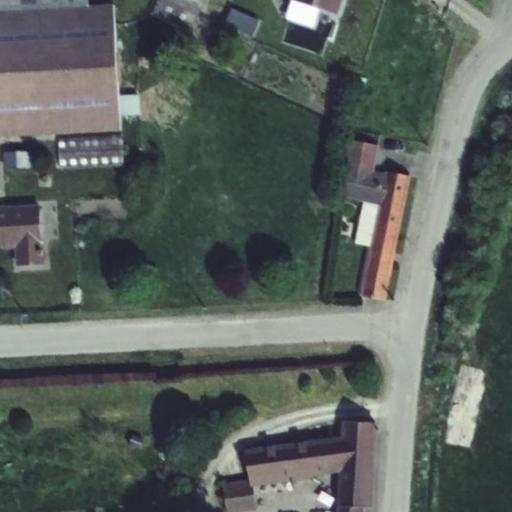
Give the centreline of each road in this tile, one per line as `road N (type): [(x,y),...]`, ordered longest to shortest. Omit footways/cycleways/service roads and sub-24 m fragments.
road 1 (residential): [(416,317),(0,337)]
road 2 (residential): [(416,317),(422,232),(455,106),(511,38)]
road 3 (residential): [(403,511),(416,317)]
